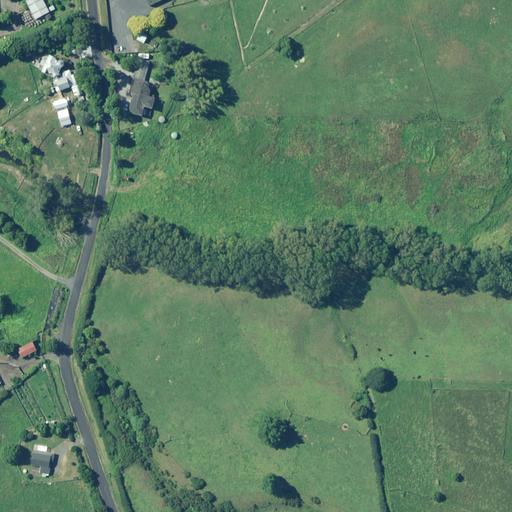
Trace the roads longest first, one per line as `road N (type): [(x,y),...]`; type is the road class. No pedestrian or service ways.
road 1 (unclassified): [(78,283),(106,153),(93,0)]
road 2 (unclassified): [(111,511),(64,362),(78,283)]
